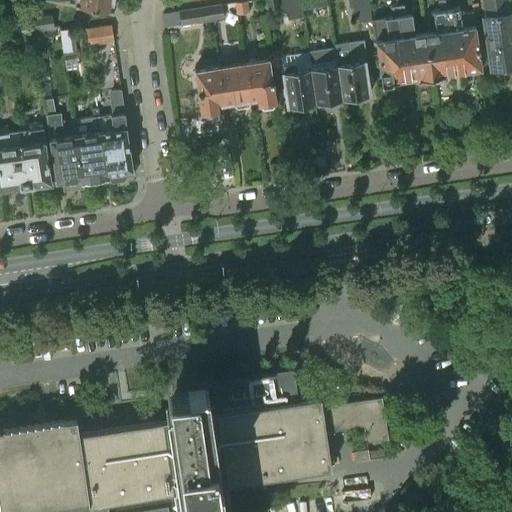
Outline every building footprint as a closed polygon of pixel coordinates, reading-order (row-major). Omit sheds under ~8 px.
[(112,0),(73,0),(73,3),(111,9),(112,0)] [(234,2),(236,14),(248,12),(246,0),(234,2)] [(266,0),(268,10),(274,10),(277,9),(275,0),(266,0)] [(288,19),(297,18),(302,17),(299,0),(280,0),(281,8),(288,19)] [(308,0),(319,17),(329,16),(326,0),(308,0)] [(371,19),(368,0),(350,0),(354,22),(372,22),(371,19)] [(394,0),(395,6),(407,78),(414,77),(415,81),(418,85),(432,83),(424,31),(413,33),(411,14),(404,15),(403,5),(404,5),(403,0),(394,0)] [(458,7),(451,8),(449,0),(443,0),(444,1),(454,71),(480,67),(472,10),(459,12),(458,7)] [(505,0),(481,0),(484,16),(491,68),(497,68),(499,71),(503,73),(506,73),(509,70),(510,66),(511,65),(511,38),(509,12),(507,13),(505,0)] [(444,1),(438,2),(439,9),(432,10),(435,29),(424,31),(432,83),(445,81),(448,77),(447,72),(454,71),(444,1)] [(221,4),(210,6),(212,20),(224,18),(221,4)] [(212,20),(210,6),(179,11),(181,24),(212,20)] [(371,19),(372,22),(381,82),(407,78),(395,6),(390,7),(392,16),(371,19)] [(52,28),(51,21),(50,15),(28,18),(30,31),(52,28)] [(84,29),(86,45),(112,41),(110,25),(84,29)] [(70,29),(58,30),(61,57),(74,56),(70,29)] [(351,57),(335,59),(341,97),(369,93),(363,56),(365,56),(363,40),(349,42),(351,57)] [(335,59),(334,59),(332,48),(307,51),(314,101),(341,97),(335,59)] [(281,55),(283,67),(281,67),(286,105),(314,101),(307,51),(281,55)] [(268,57),(243,61),(249,97),(256,96),(257,105),(262,109),(271,107),(275,102),(268,57)] [(243,61),(218,65),(224,101),(232,100),(232,104),(236,106),(247,105),(250,101),(249,97),(243,61)] [(224,101),(218,65),(193,68),(200,114),(205,117),(214,116),(218,111),(217,102),(224,101)] [(126,175),(133,174),(120,89),(107,91),(111,114),(97,116),(106,172),(106,176),(107,179),(110,182),(123,180),(126,175)] [(50,116),(54,115),(51,98),(42,100),(55,180),(62,179),(64,189),(81,186),(80,180),(71,120),(51,123),(50,116)] [(106,176),(106,172),(96,108),(90,109),(91,117),(71,120),(80,180),(106,176)] [(28,128),(17,129),(25,184),(51,180),(43,127),(28,129),(28,128)] [(8,132),(0,133),(0,181),(1,188),(25,184),(17,129),(8,131),(8,132)] [(230,511),(226,483),(330,467),(325,430),(362,425),(365,441),(387,437),(381,396),(321,404),(320,396),(291,400),(290,393),(297,392),(294,367),(216,378),(220,404),(198,407),(199,414),(0,443),(0,511),(22,511),(70,506),(70,511),(230,511)] [(369,459),(367,449),(353,451),(355,461),(369,459)] [(420,488),(416,485),(409,494),(412,497),(420,488)] [(327,497),(266,505),(267,511),(346,511),(346,509),(329,511),(327,497)]
